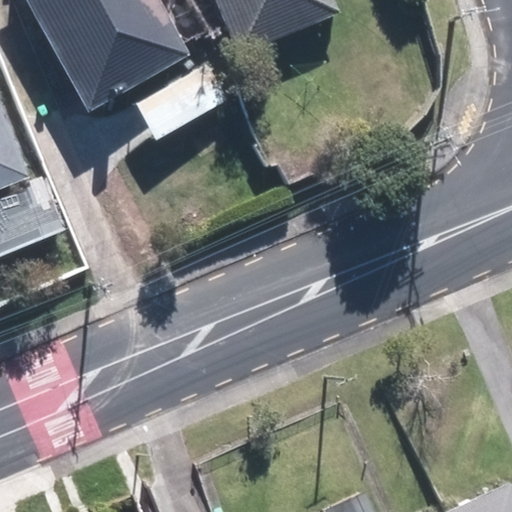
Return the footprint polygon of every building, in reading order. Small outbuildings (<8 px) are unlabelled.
[(27,0),(86,115),(192,61),(160,0),(27,0)] [(337,0),(215,0),(237,51),(341,7),(337,0)] [(177,79),(129,106),(151,146),(199,119),(177,79)] [(0,89),(0,189),(35,174),(0,89)] [(47,177),(0,195),(0,258),(69,230),(47,177)] [(511,511),(511,483),(509,476),(426,511),(511,511)] [(373,511),(361,487),(321,506),(324,511),(373,511)]
